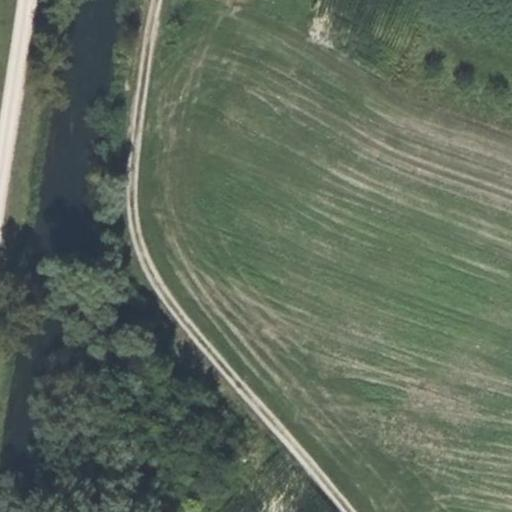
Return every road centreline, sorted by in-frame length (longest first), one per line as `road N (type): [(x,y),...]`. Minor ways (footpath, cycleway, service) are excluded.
road 1 (track): [(348,511),(167,297),(137,237),(130,159),(153,0)]
road 2 (track): [(0,194),(27,0)]
